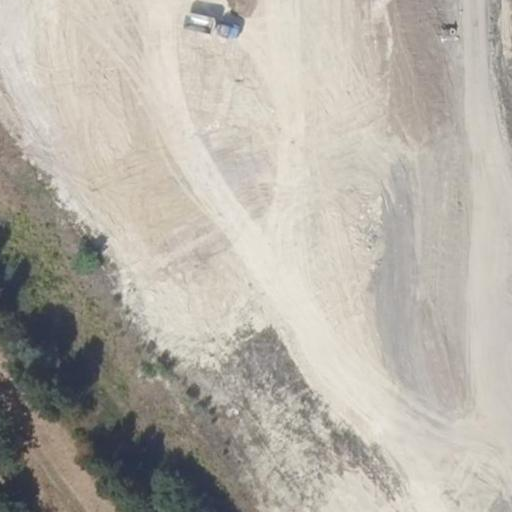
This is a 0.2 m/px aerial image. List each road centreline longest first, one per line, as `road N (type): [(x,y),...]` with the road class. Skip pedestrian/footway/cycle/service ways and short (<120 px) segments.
road 1 (track): [(490,138),(435,178),(416,243),(378,267),(325,283),(288,279),(253,263),(226,228),(213,172),(226,73)]
road 2 (track): [(416,243),(393,354),(398,448),(420,511)]
road 3 (track): [(511,187),(470,90),(467,0)]
road 4 (track): [(511,325),(490,342),(481,389),(511,439)]
